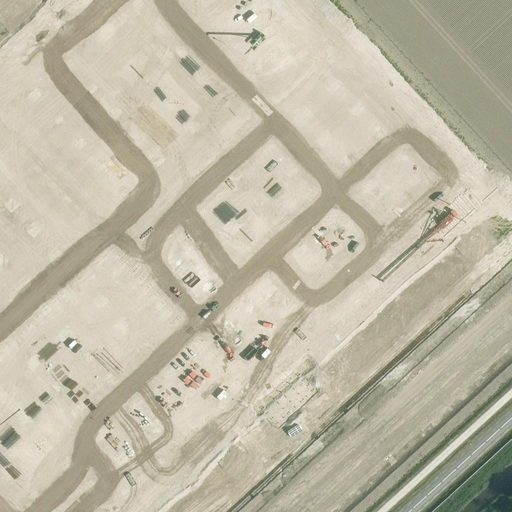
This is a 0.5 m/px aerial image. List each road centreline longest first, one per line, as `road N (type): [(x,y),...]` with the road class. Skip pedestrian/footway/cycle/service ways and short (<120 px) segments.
road 1 (unknown): [(314,511),(511,329)]
road 2 (secondary): [(409,511),(511,418)]
